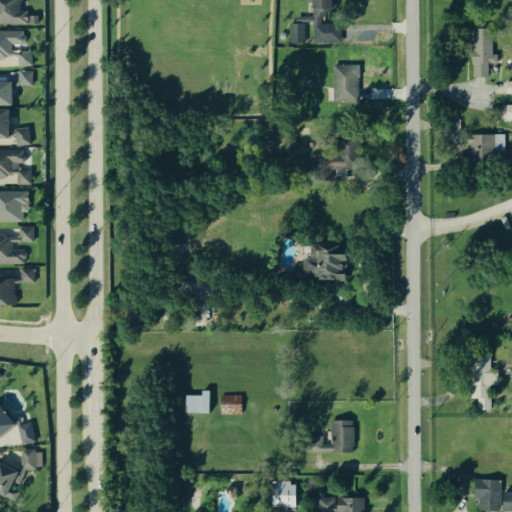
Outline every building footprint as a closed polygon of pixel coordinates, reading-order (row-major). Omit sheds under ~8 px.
[(0,0),(19,0),(19,8),(26,8),(26,23),(0,23),(0,0)] [(339,42),(310,42),(310,23),(305,23),(305,42),(287,42),(287,22),(294,22),(294,15),(311,15),(311,0),(335,0),(335,9),(322,9),(322,23),(339,23),(339,42)] [(471,76),(471,27),(489,27),(489,53),(496,53),(496,63),(487,63),(487,76),(471,76)] [(33,66),(17,66),(17,54),(9,54),(3,58),(0,57),(0,28),(23,30),(23,37),(23,44),(11,44),(11,48),(17,48),(32,47),(33,66)] [(330,100),(357,101),(358,64),(331,63),(330,100)] [(12,103),(0,103),(0,80),(11,80),(18,81),(18,70),(30,70),(30,85),(18,85),(12,87),(12,103)] [(0,107),(8,108),(8,132),(14,128),(26,126),(28,142),(16,144),(15,133),(7,137),(0,136),(0,107)] [(329,179),(314,178),(315,153),(334,154),(335,133),(361,134),(360,170),(329,169),(329,179)] [(465,134),(494,133),(495,163),(466,164),(465,134)] [(27,181),(27,170),(16,171),(16,161),(22,161),(24,159),(24,149),(0,148),(0,177),(5,177),(11,173),(16,172),(17,182),(27,181)] [(0,222),(22,222),(22,205),(30,204),(29,186),(0,186),(0,222)] [(182,214),(165,215),(168,246),(185,244),(182,214)] [(17,226),(31,226),(31,240),(10,240),(10,248),(23,248),(25,251),(24,256),(22,259),(22,264),(0,263),(0,233),(3,234),(4,237),(17,237),(17,226)] [(345,245),(310,244),(309,279),(345,280),(345,245)] [(0,302),(12,302),(12,281),(32,280),(32,266),(20,266),(20,279),(12,279),(12,276),(0,276),(0,302)] [(489,407),(489,383),(496,383),(496,373),(488,371),(488,354),(471,354),(471,395),(478,395),(478,407),(489,407)] [(208,411),(183,411),(183,393),(200,393),(200,388),(208,388),(208,411)] [(240,413),(219,413),(219,393),(240,394),(240,413)] [(33,439),(29,422),(19,424),(17,415),(12,416),(0,401),(0,436),(16,424),(20,442),(33,439)] [(329,419),(351,419),(351,451),(301,451),(301,434),(322,434),(322,444),(329,444),(329,419)] [(13,498),(0,491),(0,461),(18,470),(20,468),(20,448),(34,448),(35,468),(24,468),(15,488),(17,490),(13,498)] [(498,510),(500,479),(474,478),(473,497),(478,498),(477,509),(498,510)] [(294,506),(294,482),(288,482),(288,479),(270,479),(270,506),(294,506)] [(511,509),(511,490),(502,490),(501,509),(511,509)] [(363,511),(363,496),(318,497),(318,511),(363,511)]
